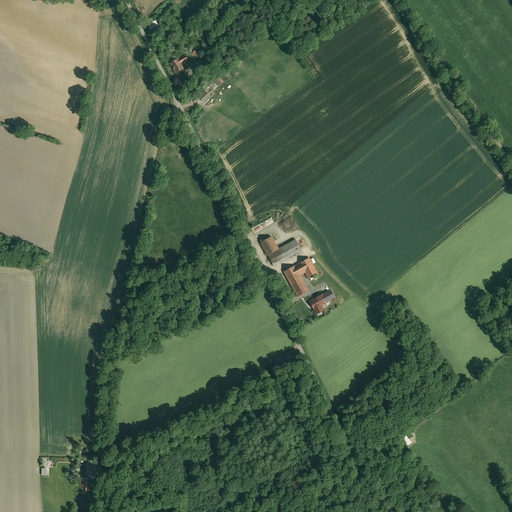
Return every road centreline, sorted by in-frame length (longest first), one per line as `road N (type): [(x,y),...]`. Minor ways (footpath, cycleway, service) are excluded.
road 1 (unclassified): [(125,0),(377,511)]
road 2 (track): [(511,162),(398,0)]
road 3 (track): [(173,94),(252,0)]
